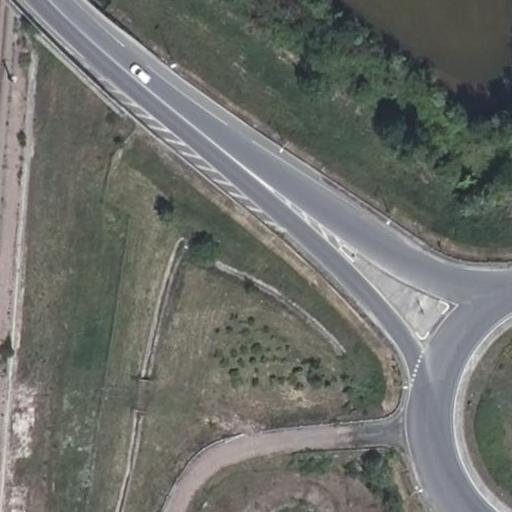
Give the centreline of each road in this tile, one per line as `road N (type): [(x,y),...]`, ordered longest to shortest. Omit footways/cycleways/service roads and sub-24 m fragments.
road 1 (primary): [(66,17),(289,203)]
road 2 (primary): [(502,299),(444,282),(289,203)]
road 3 (primary): [(289,203),(437,382)]
road 4 (primary): [(437,382),(431,440),(457,511)]
